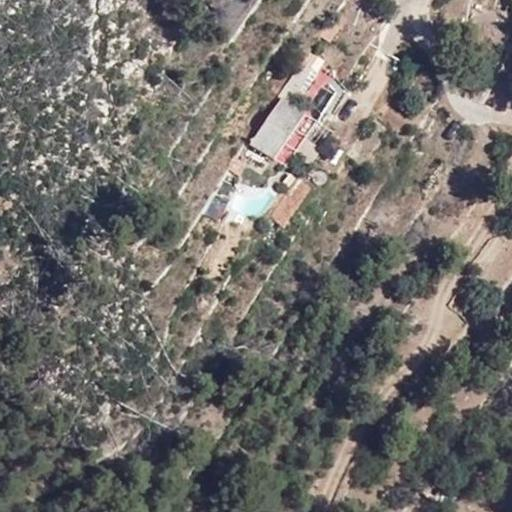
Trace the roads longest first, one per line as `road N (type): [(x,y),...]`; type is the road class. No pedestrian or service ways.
road 1 (track): [(233,511),(362,338),(446,244),(488,173),(502,126),(461,102),(440,69),(434,0)]
road 2 (track): [(417,0),(352,121)]
